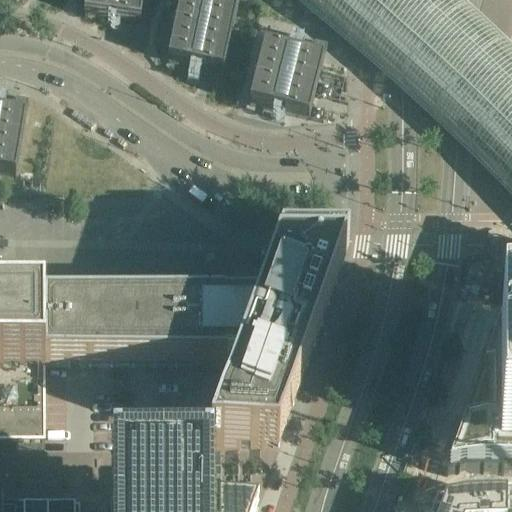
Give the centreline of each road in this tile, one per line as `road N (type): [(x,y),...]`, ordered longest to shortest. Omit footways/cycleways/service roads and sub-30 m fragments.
road 1 (tertiary): [(375,511),(435,315),(452,221),(465,0)]
road 2 (tertiary): [(402,0),(401,192),(388,313),(324,511)]
road 3 (unclassified): [(281,189),(242,182),(183,152),(53,65),(0,56)]
